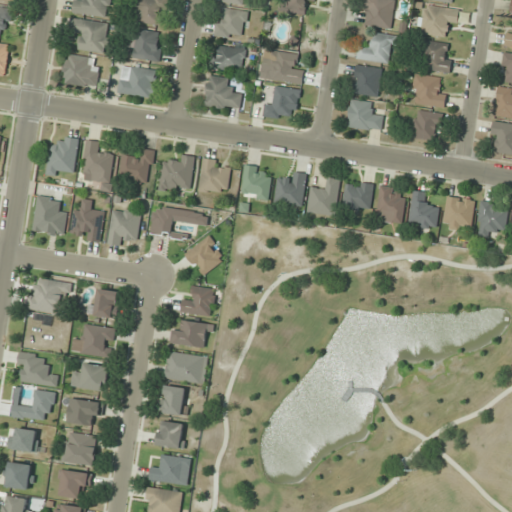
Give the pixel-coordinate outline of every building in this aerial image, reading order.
[(75,0),(73,13),(108,17),(109,0),(75,0)] [(166,24),(166,0),(132,0),(132,23),(166,24)] [(315,0),(284,0),(284,12),(304,14),(306,4),(315,5),(315,0)] [(392,28),(394,0),(366,0),(364,25),(392,28)] [(421,33),(447,37),(449,25),(457,26),(460,9),(425,4),(421,33)] [(0,33),(2,34),(3,26),(12,26),(13,7),(0,6),(0,33)] [(217,37),(246,37),(246,9),(217,9),(217,37)] [(80,30),(78,50),(107,52),(109,22),(72,19),(71,29),(80,30)] [(161,31),(136,31),(135,59),(160,60),(161,31)] [(392,64),(396,36),(373,32),(370,47),(360,45),(357,58),(392,64)] [(422,69),(449,73),(453,44),(426,40),(422,69)] [(0,75),(7,77),(11,43),(0,41),(0,75)] [(245,69),(243,46),(213,48),(215,71),(245,69)] [(260,78),(303,84),(305,70),(296,69),(299,52),(265,47),(260,78)] [(511,53),(503,54),(502,83),(511,83),(511,53)] [(63,82),(96,88),(101,59),(68,54),(63,82)] [(154,97),(157,69),(122,64),(119,93),(154,97)] [(353,93),(379,97),(382,68),(357,65),(353,93)] [(447,88),(439,87),(441,77),(416,74),(412,103),(444,108),(447,88)] [(240,110),(243,91),(230,90),(232,78),(209,76),(206,106),(240,110)] [(263,116),(296,121),(301,90),(276,86),(273,105),(265,104),(263,116)] [(384,113),(373,112),(375,103),(352,99),(348,126),(381,131),(384,113)] [(443,113),(415,110),(413,138),(440,140),(443,113)] [(491,140),(498,141),(496,152),(511,154),(511,123),(494,121),(491,140)] [(80,138),(62,136),(61,146),(51,144),(46,175),(64,177),(65,170),(75,172),(80,138)] [(111,191),(115,154),(100,152),(101,142),(87,140),(83,177),(103,179),(102,190),(111,191)] [(123,154),(119,179),(149,184),(154,151),(142,149),(141,157),(123,154)] [(160,187),(191,190),(195,156),(176,154),(175,163),(163,161),(160,187)] [(231,162),(204,159),(200,191),(227,194),(231,162)] [(272,178),(266,177),(267,168),(246,165),(241,196),(269,200),(272,178)] [(302,207),(309,175),(290,171),(288,180),(279,178),(275,201),(302,207)] [(324,177),(323,187),(311,185),(308,212),(336,216),(341,179),(324,177)] [(343,207),(371,211),(375,184),(347,180),(343,207)] [(402,223),(406,189),(381,186),(377,220),(402,223)] [(440,204),(424,202),(425,192),(413,191),(410,225),(437,228),(440,204)] [(61,199),(38,196),(33,231),(65,236),(69,211),(59,210),(61,199)] [(471,230),(475,200),(447,196),(443,226),(471,230)] [(71,238),(102,241),(106,211),(95,210),(96,200),(84,199),(83,208),(75,207),(71,238)] [(508,203),(480,202),(479,236),(497,237),(497,229),(507,230),(508,203)] [(142,212),(113,209),(109,245),(127,247),(128,238),(139,239),(142,212)] [(202,276),(226,259),(209,236),(185,253),(202,276)] [(32,285),(28,310),(60,315),(62,303),(70,305),(73,283),(41,277),(40,286),(32,285)] [(212,315),(214,288),(194,286),(193,300),(183,299),(182,312),(212,315)] [(122,292),(100,288),(94,315),(116,319),(122,292)] [(210,324),(177,319),(174,343),(207,348),(210,324)] [(116,327),(82,323),(79,353),(112,357),(116,327)] [(24,372),(22,381),(57,387),(59,376),(46,374),(49,356),(20,351),(17,371),(24,372)] [(208,356),(169,351),(165,378),(204,383),(208,356)] [(109,366),(85,363),(84,372),(74,371),(72,386),(106,391),(109,366)] [(187,415),(188,387),(163,386),(162,413),(187,415)] [(102,416),(104,402),(68,397),(64,421),(91,425),(93,415),(102,416)] [(157,445),(183,450),(188,424),(161,420),(157,445)] [(10,451),(40,451),(40,429),(10,429),(10,451)] [(65,462),(95,465),(98,435),(68,432),(65,462)] [(153,462),(151,480),(186,485),(190,459),(164,454),(163,464),(153,462)] [(33,490),(36,465),(8,461),(5,487),(33,490)] [(60,496),(80,499),(82,488),(91,490),(93,473),(64,469),(60,496)] [(180,511),(184,493),(150,487),(145,511),(180,511)] [(4,511),(28,511),(30,498),(6,495),(4,511)]
